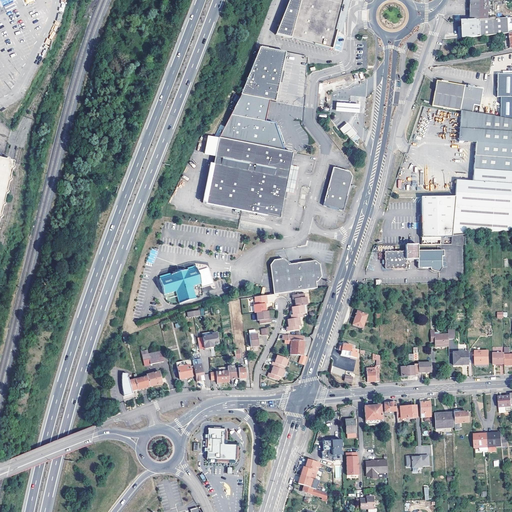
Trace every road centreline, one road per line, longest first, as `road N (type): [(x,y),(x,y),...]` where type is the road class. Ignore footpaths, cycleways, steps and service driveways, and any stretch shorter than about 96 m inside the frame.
road 1 (motorway): [(44,511),(111,276),(217,0)]
road 2 (motorway): [(200,0),(96,273),(29,511)]
road 3 (unclassified): [(305,226),(325,151),(308,122),(311,80),(346,66),(350,41)]
road 4 (tertiary): [(511,383),(302,398)]
road 5 (secondary): [(352,246),(302,398)]
road 6 (unclassified): [(433,8),(436,24),(399,132),(405,149)]
road 7 (unknown): [(289,228),(199,208),(201,153)]
road 8 (secondary): [(0,475),(99,435),(127,437)]
road 9 (secondary): [(217,406),(247,417),(255,429),(251,511)]
